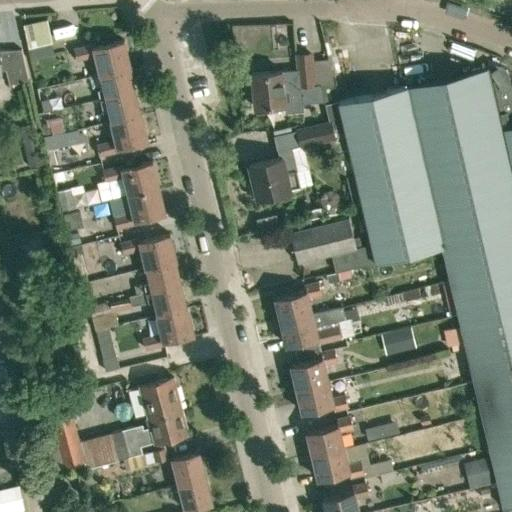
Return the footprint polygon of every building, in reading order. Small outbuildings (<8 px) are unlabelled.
[(47,18),(23,23),(26,34),(49,29),(47,18)] [(100,74),(101,74),(128,67),(130,67),(123,39),(95,46),(94,44),(74,48),(77,60),(95,55),(100,74)] [(0,50),(0,49),(0,70),(5,71),(9,85),(29,80),(21,49),(0,50)] [(297,54),(298,69),(252,73),(255,107),(285,105),(285,112),(303,110),(301,85),(313,84),(310,53),(297,54)] [(331,123),(335,138),(348,136),(352,152),(376,262),(442,246),(447,265),(503,507),(511,504),(511,84),(511,85),(508,71),(507,71),(506,69),(505,67),(503,66),(501,65),(499,64),(496,64),(494,64),(325,103),(330,123),(331,123)] [(128,67),(101,74),(105,88),(99,89),(101,98),(134,91),(128,67)] [(334,81),(333,81),(321,83),(325,101),(325,103),(338,100),(334,81)] [(101,98),(100,98),(102,106),(103,108),(109,107),(112,120),(139,114),(134,91),(101,98)] [(51,108),(49,97),(40,99),(43,110),(51,108)] [(141,114),(139,114),(112,120),(111,120),(115,140),(97,144),(99,155),(119,150),(119,148),(147,141),(141,114)] [(19,126),(29,167),(44,163),(34,122),(19,126)] [(331,123),(330,123),(298,130),(301,146),(333,139),(337,156),(352,152),(348,136),(335,138),(331,123)] [(67,145),(64,131),(44,135),(46,149),(67,145)] [(249,164),(253,181),(249,182),(252,197),(256,196),(257,198),(291,190),(290,188),(300,185),(297,169),(292,146),(280,149),(282,157),(249,164)] [(106,180),(97,182),(101,201),(110,199),(113,198),(129,194),(158,187),(152,160),(123,167),(122,165),(103,169),(106,180)] [(113,198),(110,199),(114,217),(117,228),(136,223),(136,220),(165,214),(158,187),(129,194),(113,198)] [(74,208),(74,207),(70,189),(58,191),(63,210),(63,211),(74,208)] [(345,211),(351,238),(370,234),(364,206),(345,211)] [(79,210),(64,214),(67,229),(83,226),(79,210)] [(324,219),(295,226),(298,240),(277,245),(268,247),(275,272),(317,262),(314,248),(331,244),(324,219)] [(145,268),(147,267),(174,261),(176,261),(169,233),(140,239),(140,237),(120,242),(123,253),(141,249),(145,268)] [(144,283),(134,285),(136,294),(129,296),(180,284),(174,261),(147,267),(150,281),(144,283)] [(327,282),(339,280),(337,272),(325,274),(327,282)] [(281,320),(312,313),(309,297),(321,294),(318,281),(304,284),(306,289),(275,297),(281,320)] [(129,296),(129,297),(109,301),(111,311),(131,306),(131,305),(148,301),(148,302),(155,300),(158,314),(185,308),(180,284),(129,296)] [(111,311),(109,301),(90,305),(93,318),(112,314),(111,311)] [(340,337),(338,325),(322,328),(321,324),(345,318),(342,306),(313,314),(312,313),(281,320),(286,344),(317,337),(318,342),(340,337)] [(185,308),(158,314),(157,314),(161,334),(143,338),(145,348),(165,344),(164,342),(193,335),(187,307),(185,308)] [(116,355),(108,325),(95,328),(103,358),(116,355)] [(411,325),(396,329),(401,349),(416,345),(411,325)] [(322,356),(298,362),(291,363),(297,387),(328,380),(324,363),(337,360),(334,348),(320,351),(322,356)] [(447,377),(464,376),(462,354),(445,356),(447,377)] [(148,419),(183,409),(174,376),(138,386),(147,419),(148,419)] [(328,380),(297,387),(302,411),(333,404),(334,409),(348,406),(345,393),(332,396),(328,380)] [(135,425),(123,429),(130,456),(142,452),(140,446),(189,433),(183,409),(148,419),(147,419),(149,426),(136,430),(135,425)] [(52,419),(58,442),(65,465),(84,460),(71,414),(52,419)] [(312,454),(344,447),(340,430),(353,427),(350,415),(336,418),(338,424),(307,431),(312,454)] [(122,458),(130,456),(123,429),(110,432),(118,459),(122,458)] [(152,450),(155,460),(169,457),(166,446),(152,450)] [(344,447),(312,454),(318,478),(349,471),(350,476),(364,473),(361,460),(348,463),(344,447)] [(178,483),(205,477),(199,451),(172,457),(178,483)] [(488,453),(464,459),(470,484),(494,478),(488,453)] [(205,477),(178,483),(185,509),(211,503),(205,477)] [(326,511),(359,511),(356,497),(369,494),(366,481),(352,485),(353,490),(323,497),(326,511)] [(12,511),(21,510),(16,486),(0,489),(0,507),(1,511),(12,511)]
